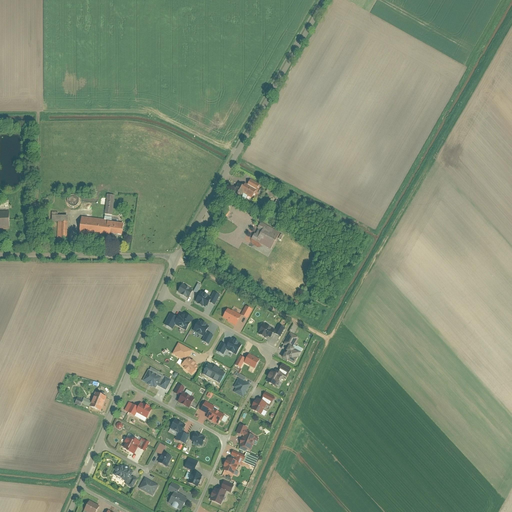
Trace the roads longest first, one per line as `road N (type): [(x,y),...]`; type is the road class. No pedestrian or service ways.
road 1 (track): [(251,511),(323,336),(511,7)]
road 2 (unclassified): [(325,0),(178,258)]
road 3 (residential): [(124,385),(226,439),(195,511)]
road 4 (unclassified): [(0,251),(178,258)]
road 5 (track): [(323,336),(178,258)]
road 6 (track): [(31,252),(32,111)]
